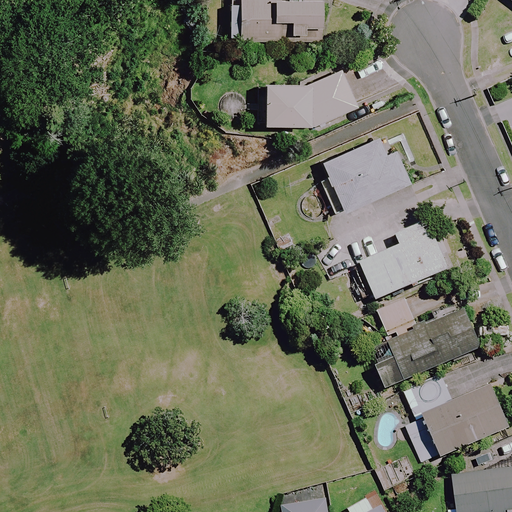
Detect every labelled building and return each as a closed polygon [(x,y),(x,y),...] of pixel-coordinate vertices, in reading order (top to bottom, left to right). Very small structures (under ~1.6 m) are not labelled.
[(226,41),(279,42),(279,38),(303,39),(303,33),(318,33),(318,23),(319,2),(277,1),(277,0),(236,0),(237,6),(227,5),(226,41)] [(511,0),(503,0),(503,1),(511,8),(511,0)] [(353,109),(338,74),(305,87),(263,86),(262,125),(314,126),(353,109)] [(403,186),(382,137),(314,167),(324,188),(318,190),(330,218),(403,186)] [(445,272),(425,226),(395,239),(399,248),(357,267),(373,303),(445,272)] [(389,334),(392,342),(365,354),(382,393),(477,352),(460,313),(413,333),(410,324),(389,334)] [(399,395),(410,421),(401,425),(419,468),(506,431),(488,388),(452,404),(441,377),(399,395)] [(511,511),(511,470),(448,478),(452,511),(511,511)] [(323,511),(322,500),(278,506),(278,511),(323,511)] [(375,511),(371,511),(365,500),(344,511),(382,511),(381,509),(375,511)]
